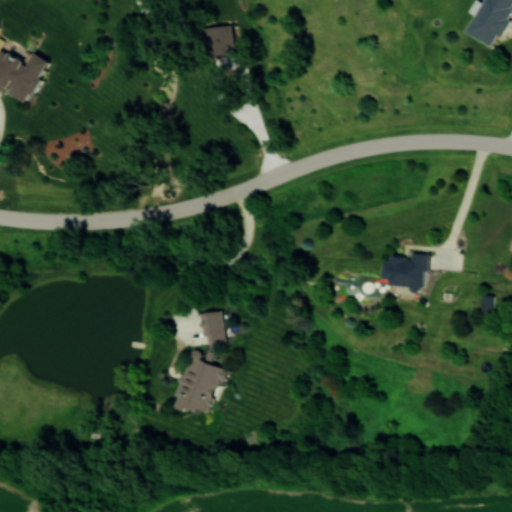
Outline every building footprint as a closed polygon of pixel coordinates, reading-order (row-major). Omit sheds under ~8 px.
[(511,0),(484,0),(466,32),(492,47),(511,10),(511,0)] [(203,25),(206,56),(237,52),(233,22),(203,25)] [(426,285),(428,252),(412,251),(412,256),(382,254),(381,283),(426,285)] [(481,310),(491,311),(492,295),(482,294),(481,310)] [(225,310),(204,310),(204,341),(225,341),(225,310)] [(228,369),(201,358),(203,352),(194,348),(173,402),(209,416),(228,369)]
